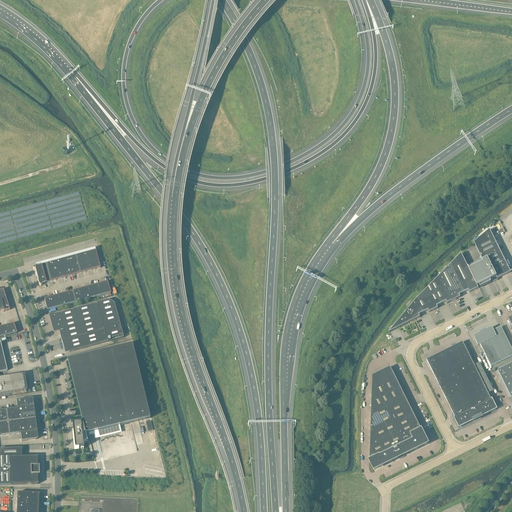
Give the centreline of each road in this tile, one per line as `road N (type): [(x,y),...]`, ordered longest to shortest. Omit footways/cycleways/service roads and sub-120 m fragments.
road 1 (motorway): [(275,511),(268,381),(273,147),(259,78),(219,0)]
road 2 (motorway): [(355,0),(368,66),(343,126),(285,164),(222,179),(168,162),(132,120),(124,60),(142,19),(161,0)]
road 3 (motorway): [(75,76),(219,279),(253,389),(264,511)]
road 4 (motorway): [(75,76),(131,139),(187,180),(222,186),(273,177),(341,139),(366,102),(376,54),(364,0)]
road 5 (motorway): [(175,200),(180,312),(243,511)]
road 6 (motorway): [(285,511),(286,330),(327,241)]
road 7 (motorway): [(327,241),(377,174),(393,121),(391,63),(368,0)]
road 8 (unclassified): [(58,511),(48,383),(15,273)]
road 9 (unclassified): [(456,453),(405,348),(511,295)]
road 10 (motorway): [(327,241),(511,109)]
road 11 (motorway): [(271,0),(211,84),(175,200)]
road 12 (motorway): [(213,0),(175,200)]
